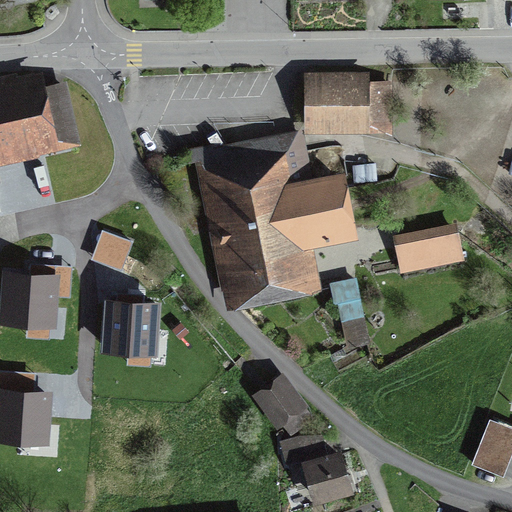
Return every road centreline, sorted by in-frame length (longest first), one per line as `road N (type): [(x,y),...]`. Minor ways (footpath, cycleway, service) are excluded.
road 1 (residential): [(87,53),(132,169),(213,293),(368,443),(511,503)]
road 2 (residential): [(87,53),(511,49)]
